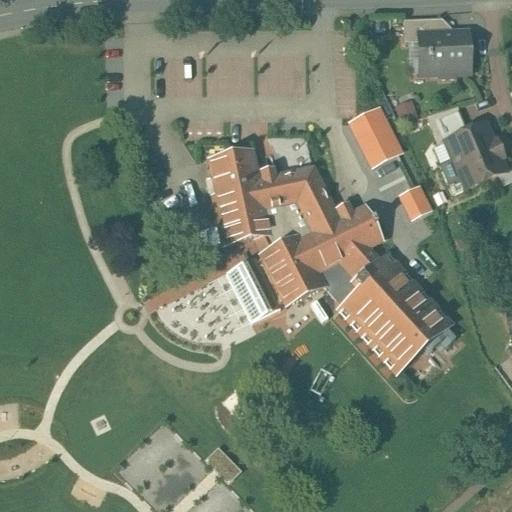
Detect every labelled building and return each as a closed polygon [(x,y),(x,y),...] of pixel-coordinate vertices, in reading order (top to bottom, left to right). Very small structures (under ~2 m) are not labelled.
[(436,21),(402,22),(403,45),(419,44),(419,37),(437,36),(436,21)] [(437,36),(419,37),(419,44),(420,59),(426,59),(426,77),(439,76),(439,80),(452,79),(452,76),(465,75),(464,58),(467,58),(466,35),(437,36)] [(455,109),(425,119),(437,148),(444,145),(444,144),(466,134),(455,109)] [(401,156),(378,111),(347,127),(371,172),(401,156)] [(466,134),(444,144),(444,145),(437,148),(444,164),(438,167),(446,186),(460,181),(464,191),(504,174),(499,162),(502,160),(494,143),(491,144),(484,127),(466,134)] [(250,156),(207,164),(225,249),(251,244),(261,264),(282,307),(284,310),(322,291),(315,277),(338,265),(341,268),(348,262),(363,278),(378,265),(365,251),(379,244),(372,231),(374,230),(371,224),(369,225),(362,211),(350,217),(346,209),(335,215),(335,216),(333,217),(311,173),(273,181),(271,175),(255,178),(250,156)] [(315,277),(322,291),(323,290),(341,310),(356,296),(351,290),(363,278),(348,262),(341,268),(338,265),(315,277)] [(381,262),(378,265),(363,278),(351,290),(356,296),(341,310),(399,375),(445,333),(381,262)] [(282,307),(261,264),(255,266),(253,263),(224,277),(250,328),(278,313),(277,309),(282,307)] [(482,439),(511,424),(511,396),(495,362),(454,382),(482,439)]
